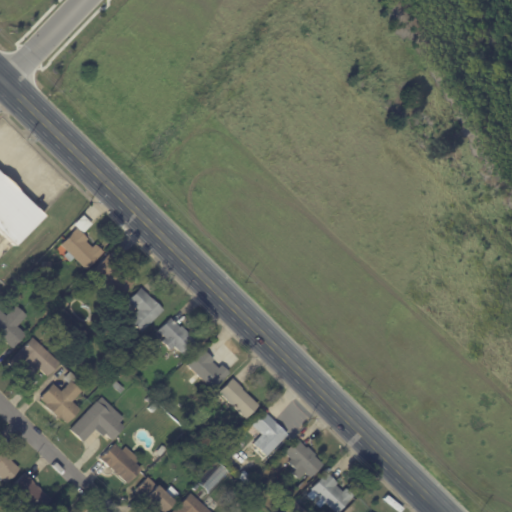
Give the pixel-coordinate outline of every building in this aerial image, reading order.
[(0,176),(41,217),(13,247),(0,234),(0,176)] [(88,223),(88,224),(78,234),(84,239),(82,241),(89,248),(92,244),(100,252),(83,269),(71,258),(67,261),(61,256),(65,252),(58,244),(73,228),(70,225),(79,216),(88,223)] [(114,261),(116,263),(115,264),(132,281),(119,294),(106,281),(101,286),(89,275),(94,270),(92,268),(106,253),(114,261)] [(51,270),(43,270),(43,262),(51,262),(51,270)] [(139,288),(161,308),(138,332),(125,319),(134,310),(125,300),(138,286),(139,288)] [(25,319),(18,326),(27,334),(13,349),(7,342),(6,344),(0,338),(0,309),(7,316),(17,305),(28,316),(25,319)] [(170,321),(171,320),(174,323),(173,324),(194,344),(182,357),(172,347),(169,350),(159,341),(162,338),(155,331),(167,318),(170,321)] [(61,364),(49,377),(39,369),(37,371),(33,367),(25,376),(11,363),(34,338),(61,364)] [(211,360),(208,362),(215,368),(218,365),(226,372),(211,390),(183,365),(198,349),(211,360)] [(41,398),(55,384),(62,391),(70,383),(65,378),(71,372),(78,378),(74,383),(83,392),(74,402),(80,408),(68,422),(62,416),(60,418),(48,406),(49,405),(41,398)] [(240,388),(239,390),(256,406),(243,418),(216,392),(229,378),(240,388)] [(125,389),(121,394),(112,386),(116,381),(125,389)] [(126,429),(112,442),(107,437),(104,440),(96,432),(84,444),(71,431),(102,399),(124,420),(121,424),(126,429)] [(157,408),(152,413),(148,409),(152,404),(157,408)] [(283,435),(262,456),(250,443),(258,435),(248,424),(261,412),(283,435)] [(294,439),(302,447),(304,446),(312,454),(310,455),(319,464),(306,477),(301,472),(294,478),(288,473),(291,469),(284,462),(287,458),(280,452),(293,438),(294,439)] [(180,446),(173,453),(170,450),(177,442),(180,446)] [(131,453),(140,461),(136,465),(142,470),(127,485),(100,460),(115,445),(122,452),(126,448),(131,453)] [(167,451),(160,458),(155,454),(162,446),(167,451)] [(0,449),(3,452),(5,450),(14,458),(12,461),(21,469),(8,483),(1,477),(0,478),(0,449)] [(255,475),(251,480),(245,475),(249,470),(255,475)] [(249,480),(244,485),(236,477),(241,472),(249,480)] [(329,474),(339,484),(337,485),(344,492),(347,488),(355,496),(340,511),(336,511),(325,501),(321,506),(308,494),(328,473),(329,474)] [(26,474),(36,484),(35,485),(38,487),(39,486),(42,490),(42,491),(52,501),(41,511),(33,511),(24,503),(20,508),(7,495),(11,491),(10,490),(26,474)] [(162,511),(155,505),(153,507),(136,490),(149,478),(158,486),(159,485),(166,492),(171,487),(177,492),(172,497),(176,502),(166,511),(162,511)] [(195,498),(209,511),(173,511),(191,494),(195,498)] [(304,511),(284,511),(294,502),(304,511)]
